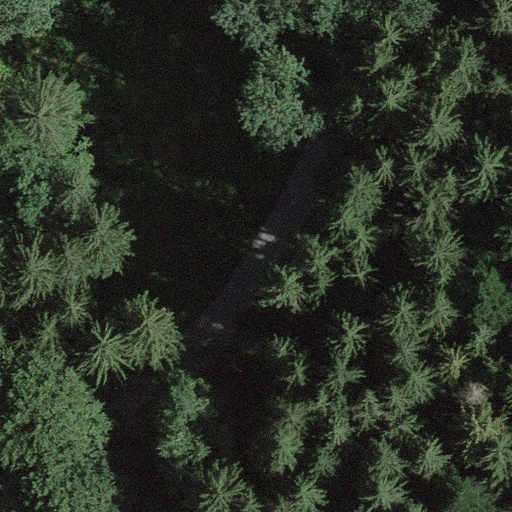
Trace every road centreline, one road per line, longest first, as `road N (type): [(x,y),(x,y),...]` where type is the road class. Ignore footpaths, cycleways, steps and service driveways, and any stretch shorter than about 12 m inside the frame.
road 1 (track): [(386,0),(292,266),(192,358),(40,389),(0,381)]
road 2 (track): [(158,365),(202,511)]
